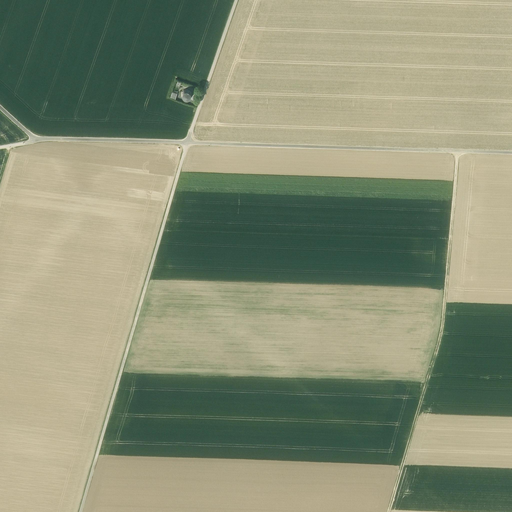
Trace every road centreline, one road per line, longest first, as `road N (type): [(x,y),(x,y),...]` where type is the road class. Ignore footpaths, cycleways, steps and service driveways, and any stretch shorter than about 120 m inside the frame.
road 1 (track): [(186,143),(80,511)]
road 2 (track): [(457,151),(441,331),(388,511)]
road 3 (track): [(186,143),(457,151)]
road 4 (track): [(0,107),(33,138),(186,143),(205,89)]
